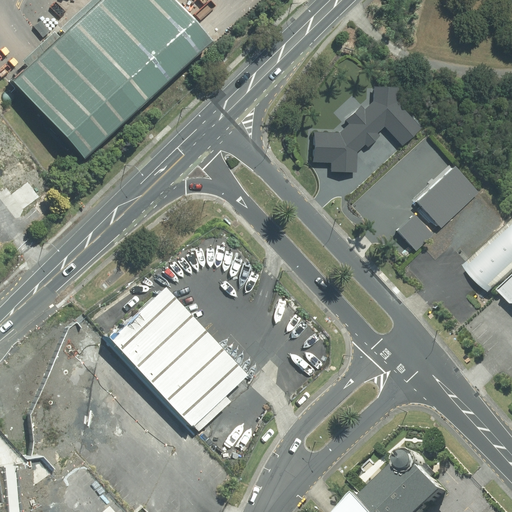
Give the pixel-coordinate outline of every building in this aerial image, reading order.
[(94,0),(10,80),(87,162),(209,47),(164,0),(94,0)] [(354,181),(356,155),(384,131),(399,148),(418,129),(395,107),(394,92),(374,90),(372,106),(339,133),(315,134),(314,160),(330,161),(330,179),(354,181)] [(0,121),(0,194),(18,218),(54,191),(0,121)] [(454,166),(414,202),(422,211),(396,234),(413,253),(479,194),(454,166)] [(511,233),(468,271),(490,296),(511,277),(511,233)] [(106,338),(110,343),(191,435),(226,405),(219,396),(239,378),(161,290),(106,338)] [(402,456),(399,459),(398,463),(398,467),(361,500),(372,511),(426,511),(447,493),(424,468),(424,464),(423,460),(421,457),(418,454),(414,453),(410,452),(406,453),(402,456)] [(47,504),(45,488),(45,487),(45,486),(45,485),(44,484),(44,483),(44,482),(43,481),(42,480),(42,479),(41,479),(40,478),(40,477),(39,477),(38,477),(38,476),(37,476),(36,475),(35,475),(34,475),(33,475),(32,474),(31,474),(30,475),(29,475),(28,475),(27,475),(26,476),(25,476),(24,476),(23,477),(0,480),(0,511),(60,511),(59,502),(47,504)] [(372,511),(361,500),(358,497),(345,511),(372,511)]
